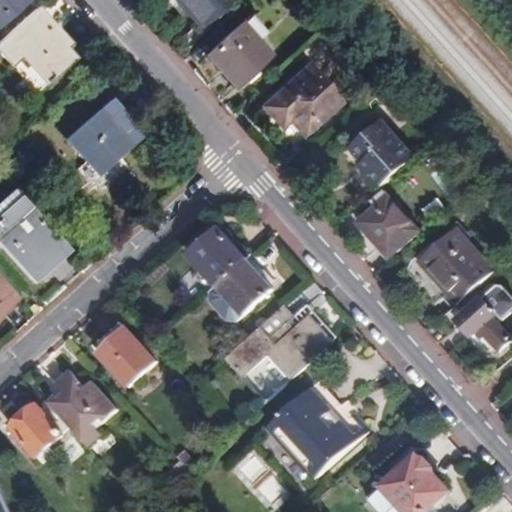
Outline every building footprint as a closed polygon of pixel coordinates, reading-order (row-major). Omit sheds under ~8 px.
[(0,0),(0,20),(22,0),(0,0)] [(178,0),(200,26),(227,0),(178,0)] [(0,41),(0,60),(22,85),(66,46),(35,10),(0,41)] [(233,89),(268,56),(240,25),(204,58),(233,89)] [(66,46),(22,85),(32,96),(71,61),(64,52),(68,48),(66,46)] [(302,140),(340,105),(307,70),(260,112),(279,133),(289,126),(302,140)] [(138,138),(108,104),(65,142),(91,171),(111,154),(115,158),(138,138)] [(359,179),(372,193),(408,161),(375,123),(343,151),(356,166),(363,174),(359,179)] [(351,170),(359,179),(363,174),(356,166),(351,170)] [(35,219),(9,190),(0,197),(0,252),(27,283),(40,271),(38,268),(56,251),(31,223),(35,219)] [(387,259),(417,233),(385,197),(355,224),(387,259)] [(416,264),(454,306),(491,274),(451,232),(416,264)] [(188,260),(214,290),(244,263),(218,233),(188,260)] [(244,263),(214,290),(240,319),(270,292),(244,263)] [(0,311),(11,302),(0,289),(0,311)] [(499,354),(511,341),(511,339),(500,326),(511,314),(511,310),(493,289),(457,324),(472,340),(480,333),(499,354)] [(294,317),(285,306),(281,310),(290,321),(291,319),(294,317)] [(281,310),(226,360),(243,379),(271,354),(294,378),(333,343),(309,317),(298,328),(293,332),(286,324),(290,321),(281,310)] [(293,332),(298,328),(291,319),(290,321),(286,324),(293,332)] [(154,365),(120,327),(105,340),(109,346),(97,357),(127,390),(154,365)] [(53,397),(45,405),(67,429),(73,436),(86,424),(93,432),(114,412),(90,384),(84,389),(68,372),(52,386),(61,395),(56,400),(53,397)] [(356,443),(310,391),(269,428),(315,480),(356,443)] [(67,429),(45,405),(38,411),(34,408),(10,430),(41,465),(51,456),(47,451),(62,437),(61,435),(67,429)] [(98,437),(93,432),(86,424),(73,436),(86,449),(98,437)] [(181,453),(174,459),(187,474),(194,468),(181,453)] [(253,456),(240,471),(258,488),(272,473),(253,456)] [(448,495),(416,459),(375,495),(390,511),(434,511),(432,509),(448,495)] [(271,504),(286,491),(273,476),(258,490),(271,504)] [(0,483),(0,511),(11,511),(0,484),(0,483)]
